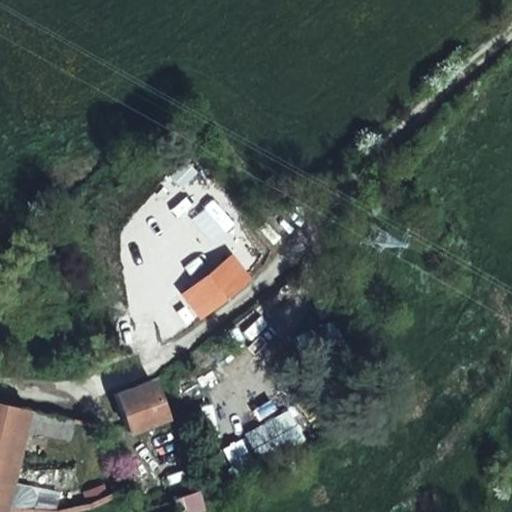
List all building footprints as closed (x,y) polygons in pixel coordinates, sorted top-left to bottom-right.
[(185,293),(201,319),(218,309),(229,302),(212,276),(185,293)] [(230,394),(261,382),(255,368),(224,380),(230,394)] [(164,419),(151,381),(112,395),(125,430),(126,433),(164,419)] [(204,443),(232,438),(224,393),(196,398),(204,443)] [(0,404),(0,511),(3,511),(8,488),(19,428),(66,438),(70,420),(49,415),(0,404)] [(287,410),(243,433),(257,460),(301,437),(287,410)] [(220,448),(227,461),(244,453),(237,439),(220,448)] [(179,511),(179,509),(195,502),(184,473),(129,494),(135,511),(179,511)] [(8,488),(3,511),(55,511),(58,493),(8,488)]
